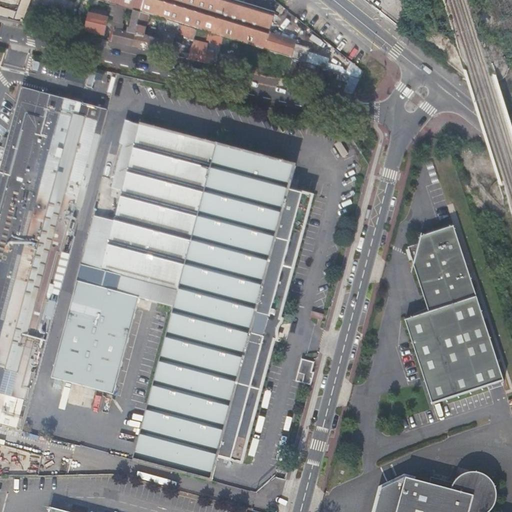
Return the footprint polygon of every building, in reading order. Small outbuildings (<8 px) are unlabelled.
[(21,0),(16,12),(0,5),(0,15),(23,21),(30,0),(21,0)] [(103,0),(264,48),(267,37),(275,13),(231,0),(103,0)] [(114,11),(116,5),(109,3),(108,9),(114,11)] [(112,21),(116,22),(121,23),(125,8),(116,5),(114,11),(112,21)] [(137,25),(140,12),(135,11),(131,23),(137,25)] [(132,46),(159,52),(162,41),(143,36),(145,26),(144,26),(147,14),(140,12),(137,25),(135,34),(132,46)] [(89,14),(87,20),(84,32),(103,36),(107,19),(89,14)] [(77,17),(73,32),(84,35),(84,32),(87,20),(77,17)] [(159,28),(165,29),(167,21),(161,19),(159,28)] [(179,33),(194,39),(197,30),(181,25),(179,33)] [(111,41),(132,46),(135,34),(114,29),(111,41)] [(159,52),(178,56),(181,45),(174,43),(176,36),(172,35),(173,31),(165,29),(162,41),(159,52)] [(226,53),(230,39),(217,35),(214,43),(221,45),(219,51),(226,53)] [(301,61),(304,62),(307,50),(267,37),(264,48),(264,50),(283,55),(292,58),(301,61)] [(187,58),(211,64),(214,52),(201,49),(202,44),(198,43),(196,48),(191,47),(187,58)] [(334,48),(329,43),(325,47),(331,52),(334,48)] [(247,45),(245,56),(253,58),(256,47),(247,45)] [(289,72),(292,58),(283,55),(280,70),(289,72)] [(300,63),(301,61),(292,58),(289,72),(288,75),(311,80),(314,68),(309,67),(309,66),(300,63)] [(241,70),(266,75),(268,65),(244,59),(241,70)] [(42,71),(43,62),(35,61),(34,69),(42,71)] [(352,93),(359,78),(351,76),(344,91),(352,93)] [(0,392),(25,399),(101,110),(101,109),(22,87),(0,170),(0,392)] [(142,428),(134,460),(212,480),(218,456),(242,463),(275,340),(278,340),(279,329),(283,319),(280,318),(313,196),(289,189),(296,166),(125,120),(119,143),(123,145),(112,188),(122,191),(115,221),(95,216),(82,265),(54,375),(102,389),(133,278),(180,290),(145,420),(142,428)] [(349,154),(341,141),(335,145),(343,157),(349,154)] [(506,382),(457,228),(421,239),(420,244),(408,248),(429,313),(404,321),(431,405),(506,382)] [(323,315),(312,311),(310,317),(322,320),(323,315)] [(311,385),(314,373),(312,372),(314,362),(303,359),(300,374),(305,375),(303,383),(311,385)] [(0,424),(17,429),(25,399),(0,392),(0,424)] [(490,511),(493,509),(495,505),(496,502),(497,498),(497,494),(496,490),(494,486),(491,481),(489,479),(486,476),(482,475),(479,474),(474,473),(471,473),(466,474),(462,476),(459,478),(456,480),(454,484),(452,487),(451,491),(405,478),(381,490),(375,511),(490,511)]
